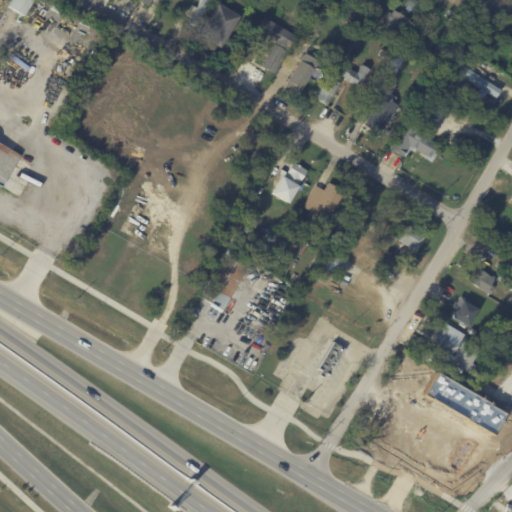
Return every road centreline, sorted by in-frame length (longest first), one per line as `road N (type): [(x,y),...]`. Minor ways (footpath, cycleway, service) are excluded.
road 1 (residential): [(81,0),(461,222)]
road 2 (residential): [(511,133),(305,479)]
road 3 (motorway): [(253,511),(0,330)]
road 4 (tertiary): [(256,450),(10,306)]
road 5 (motorway): [(0,362),(179,490)]
road 6 (tertiary): [(362,511),(256,450)]
